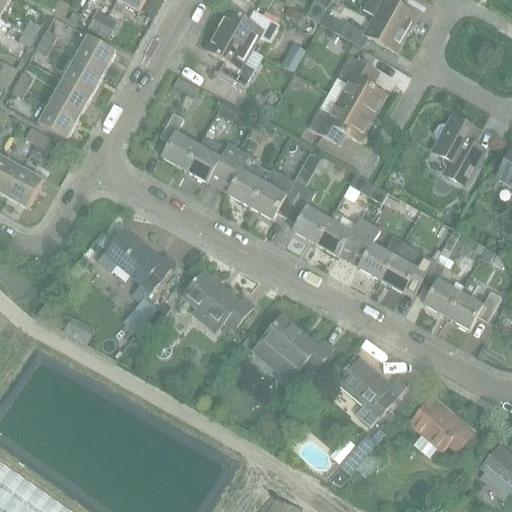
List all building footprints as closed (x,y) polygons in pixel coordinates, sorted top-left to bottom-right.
[(0,0),(0,19),(10,0),(0,0)] [(47,0),(44,7),(54,12),(59,2),(55,0),(47,0)] [(117,0),(117,2),(138,14),(146,0),(117,0)] [(375,18),(374,19),(407,37),(418,18),(390,3),(391,0),(369,0),(363,12),(375,18)] [(59,2),(54,12),(64,18),(70,8),(59,2)] [(327,9),(315,3),(306,18),(318,25),(327,9)] [(229,13),(217,33),(252,53),(259,40),(270,46),(280,28),(254,13),(248,24),(229,13)] [(407,37),(374,19),(365,35),(347,24),(339,37),(363,51),(368,40),(397,56),(407,37)] [(88,31),(97,36),(103,26),(93,21),(88,31)] [(30,23),(24,33),(34,38),(40,28),(30,23)] [(103,26),(97,36),(107,42),(113,32),(103,26)] [(29,48),(34,38),(24,33),(19,43),(29,48)] [(48,33),(42,43),(52,48),(58,38),(48,33)] [(225,64),(223,68),(219,75),(245,90),(255,72),(244,66),(252,53),(217,33),(206,53),(225,64)] [(75,61),(103,77),(115,55),(87,39),(75,61)] [(52,48),(42,43),(36,53),(46,59),(52,48)] [(348,87),(339,102),(373,121),(387,97),(368,87),(375,73),(350,59),(337,81),(348,87)] [(103,77),(75,61),(63,83),(91,99),(103,77)] [(6,66),(1,74),(11,80),(16,71),(6,66)] [(0,99),(11,80),(1,74),(0,76),(0,99)] [(23,76),(17,86),(28,92),(33,82),(23,76)] [(173,89),(194,100),(199,90),(178,79),(173,89)] [(91,99),(63,83),(51,105),(79,121),(91,99)] [(28,92),(17,86),(12,96),(22,102),(28,92)] [(373,121),(339,102),(331,118),(320,112),(309,131),(335,146),(341,135),(360,145),(373,121)] [(79,121),(51,105),(39,127),(67,143),(79,121)] [(8,118),(0,113),(0,126),(2,128),(8,118)] [(186,173),(200,149),(178,136),(185,123),(174,117),(161,140),(171,146),(163,160),(186,173)] [(439,129),(435,136),(437,140),(440,142),(434,155),(444,161),(441,166),(451,172),(447,179),(465,189),(482,158),(473,153),(472,149),(480,135),(453,120),(447,130),(443,128),(439,129)] [(25,141),(35,147),(41,136),(31,130),(25,141)] [(51,142),(41,136),(35,147),(45,152),(51,142)] [(200,149),(186,173),(208,186),(217,172),(226,178),(240,153),(231,148),(228,152),(205,139),(200,149)] [(251,210),(265,186),(243,173),(250,159),(240,153),(226,178),(237,183),(228,197),(251,210)] [(511,154),(497,181),(511,189),(511,154)] [(0,196),(6,200),(21,172),(0,159),(0,196)] [(21,172),(6,200),(27,212),(43,184),(21,172)] [(356,177),(349,188),(382,206),(388,195),(356,177)] [(292,215),(306,190),(296,185),(288,198),(265,186),(251,210),(274,223),(283,209),(292,215)] [(318,248),(332,223),(309,210),(317,196),(306,190),(292,215),(302,220),(294,234),(318,248)] [(358,252),(371,228),(361,222),(353,236),(332,223),(318,248),(340,260),(348,246),(358,252)] [(383,284),(396,260),(374,247),(382,234),(371,228),(358,252),(368,258),(360,271),(383,284)] [(162,263),(125,232),(104,257),(141,288),(132,299),(141,307),(175,266),(166,258),(162,263)] [(423,289),(436,265),(426,259),(418,272),(396,260),(383,284),(405,296),(413,283),(423,289)] [(436,265),(423,289),(433,294),(426,308),(447,320),(460,296),(439,283),(446,270),(436,265)] [(219,331),(223,326),(224,325),(233,333),(254,310),(243,301),(239,306),(204,276),(183,300),(219,331)] [(483,309),(470,301),(478,287),(469,281),(460,296),(447,320),(471,334),(479,320),(488,325),(502,301),(491,295),(483,309)] [(312,376),(332,353),(322,345),(318,350),(282,320),(262,344),(298,375),(303,369),(312,376)] [(179,341),(163,326),(155,335),(172,349),(179,341)] [(356,418),(371,431),(393,405),(384,397),(390,390),(360,364),(340,387),(365,408),(356,418)] [(457,455),(475,435),(434,400),(410,428),(442,455),(448,447),(457,455)] [(511,498),(511,458),(500,448),(480,472),(511,498)] [(0,511),(63,511),(0,468),(0,511)]
